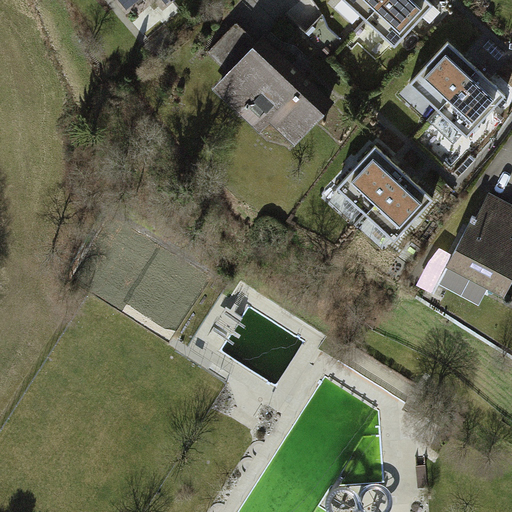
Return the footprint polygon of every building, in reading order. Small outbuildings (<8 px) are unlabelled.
[(173,0),(115,0),(126,13),(142,0),(157,0),(164,8),(173,0)] [(343,0),(364,18),(380,0),(343,0)] [(393,46),(433,3),(429,0),(380,0),(364,18),(393,46)] [(234,19),(207,51),(229,69),(255,37),(234,19)] [(333,107),(262,39),(212,92),(260,137),(270,127),(293,149),(333,107)] [(437,108),(475,66),(446,40),(408,83),(437,108)] [(466,134),(504,92),(475,66),(437,108),(466,134)] [(362,221),(405,174),(374,145),(330,193),(362,221)] [(393,250),(436,203),(405,174),(362,221),(393,250)] [(511,204),(485,191),(449,264),(505,292),(511,278),(511,204)]
